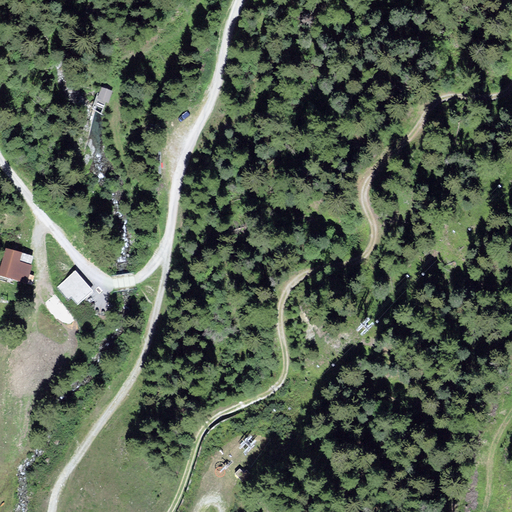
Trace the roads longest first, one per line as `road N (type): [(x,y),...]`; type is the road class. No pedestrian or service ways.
road 1 (track): [(174,511),(206,423),(229,402),(269,395),(294,378),(276,298),(298,276),(381,252),(362,181),(433,103),(511,92)]
road 2 (track): [(166,248),(165,319),(137,383),(83,446),(53,511)]
road 3 (track): [(166,248),(176,181),(216,89),(239,0)]
road 4 (track): [(0,173),(80,273),(98,283),(139,278),(166,248)]
road 5 (track): [(476,511),(482,472),(511,398)]
